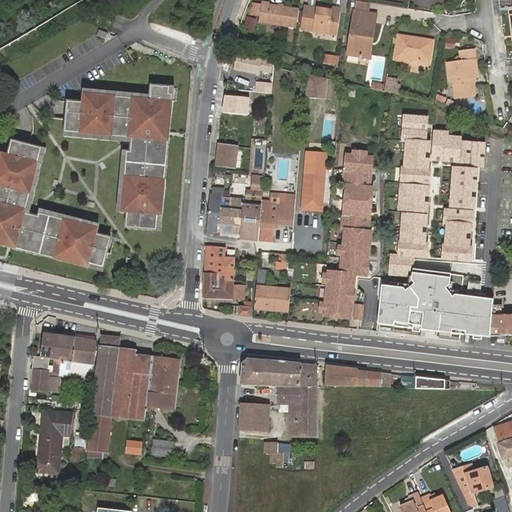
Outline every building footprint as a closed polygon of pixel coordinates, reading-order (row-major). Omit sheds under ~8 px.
[(259,9),(258,14),(296,21),(298,3),(278,0),(250,0),(249,8),(259,9)] [(330,6),(317,4),(304,2),(301,22),(335,29),(339,3),(331,1),(330,6)] [(369,35),(372,36),(377,10),(354,5),(347,48),(366,52),(369,35)] [(243,29),(252,32),(256,19),(247,16),(243,29)] [(433,37),(398,31),(394,54),(410,57),(411,55),(429,58),(433,37)] [(445,37),(444,48),(455,49),(456,38),(445,37)] [(473,50),(459,52),(460,63),(447,65),(448,80),(454,79),(456,99),(472,97),(472,88),(468,84),(468,80),(476,79),(473,50)] [(264,58),(238,53),(235,69),(261,74),(262,70),(273,73),(275,62),(264,60),(264,58)] [(331,63),(332,54),(325,53),(323,62),(331,63)] [(386,74),(384,87),(393,90),(395,76),(386,74)] [(326,80),(307,76),(305,98),(325,99),(326,80)] [(169,132),(172,94),(168,94),(169,87),(151,86),(150,100),(101,96),(97,135),(132,138),(131,153),(127,152),(122,212),(128,212),(126,227),(157,230),(158,215),(162,215),(169,132)] [(97,135),(101,96),(84,94),(83,103),(68,102),(67,108),(65,132),(97,135)] [(251,98),(224,96),(223,114),(250,116),(251,98)] [(427,115),(404,113),(402,138),(406,138),(403,166),(401,166),(400,179),(427,181),(429,168),(426,168),(429,140),(424,139),(427,115)] [(511,128),(511,123),(503,124),(504,134),(511,132),(511,128)] [(434,130),(432,156),(458,158),(458,161),(482,163),(484,140),(460,139),(461,134),(443,133),(444,130),(434,130)] [(0,244),(2,245),(10,247),(85,265),(89,225),(42,214),(42,217),(27,214),(43,148),(22,143),(14,141),(10,156),(2,153),(0,159),(0,244)] [(236,148),(218,146),(216,166),(233,168),(238,168),(239,162),(235,161),(236,148)] [(328,152),(306,150),(301,210),(323,212),(328,152)] [(330,272),(324,316),(353,319),(358,275),(369,276),(373,232),(370,232),(374,188),(371,188),(374,158),(365,158),(352,156),(345,156),(343,185),(346,185),(342,229),(345,229),(341,273),(330,272)] [(474,167),(452,165),(450,203),(471,204),(474,167)] [(265,177),(274,179),(276,170),(267,168),(265,177)] [(246,176),(232,174),(230,186),(240,187),(240,188),(245,188),(246,176)] [(427,185),(399,183),(397,207),(425,210),(427,185)] [(206,232),(217,233),(218,219),(219,219),(221,198),(221,195),(221,190),(214,190),(213,195),(209,194),(206,232)] [(246,191),(246,202),(260,203),(260,193),(246,191)] [(291,227),(293,197),(277,196),(277,202),(261,201),(261,203),(258,237),(258,243),(276,245),(278,226),(291,227)] [(217,233),(240,236),(242,202),(242,199),(221,198),(219,219),(218,219),(217,233)] [(240,236),(243,236),(258,237),(261,203),(260,203),(246,202),(242,202),(240,236)] [(472,210),(444,208),(443,221),(445,221),(443,243),(441,243),(440,255),(468,258),(469,245),(466,244),(468,223),(471,223),(472,210)] [(426,214),(402,212),(400,240),(399,240),(398,253),(412,254),(425,255),(426,242),(424,242),(426,214)] [(106,267),(113,237),(98,234),(100,228),(89,225),(85,265),(90,267),(91,263),(106,267)] [(232,299),(234,258),(224,257),(224,249),(205,248),(201,298),(232,299)] [(398,253),(391,254),(389,274),(410,276),(411,269),(412,254),(398,253)] [(381,286),(376,324),(392,326),(393,323),(420,327),(419,331),(423,331),(427,328),(435,329),(438,333),(442,334),(442,330),(490,336),(489,330),(491,306),(492,299),(468,297),(454,295),(451,297),(444,288),(449,285),(450,274),(417,270),(411,269),(410,276),(411,280),(414,285),(405,291),(403,288),(381,286)] [(257,270),(256,286),(267,287),(268,271),(257,270)] [(254,311),(288,313),(289,290),(289,288),(285,288),(267,287),(256,286),(254,311)] [(237,316),(250,317),(251,303),(247,303),(247,300),(244,300),(244,306),(237,307),(237,316)] [(500,330),(511,330),(511,316),(510,316),(510,311),(500,310),(501,307),(495,306),(493,330),(500,330)] [(75,332),(74,339),(95,342),(95,336),(75,332)] [(95,342),(74,339),(43,335),(40,358),(34,358),(29,397),(57,400),(60,375),(91,378),(95,342)] [(120,340),(101,338),(87,457),(102,459),(103,454),(105,453),(110,417),(145,421),(147,406),(173,408),(178,361),(119,353),(120,340)] [(242,364),(240,386),(264,386),(264,360),(248,359),(242,364)] [(264,386),(279,386),(301,386),(301,364),(264,360),(264,386)] [(301,364),(301,386),(317,386),(317,366),(301,364)] [(327,386),(357,388),(357,386),(359,371),(359,370),(327,367),(327,386)] [(383,375),(359,371),(357,386),(357,388),(390,388),(390,375),(383,375)] [(416,378),(402,377),(401,389),(415,389),(416,378)] [(416,378),(415,389),(450,390),(450,381),(442,380),(416,378)] [(289,437),(316,438),(317,387),(317,386),(301,386),(279,386),(279,404),(289,404),(289,437)] [(241,405),(240,417),(268,420),(269,407),(241,405)] [(72,415),(50,413),(47,434),(42,434),(38,472),(56,474),(62,436),(69,437),(72,415)] [(240,417),(239,430),(266,432),(268,420),(240,417)] [(511,423),(494,430),(504,459),(511,456),(511,423)] [(174,443),(152,441),(150,456),(172,458),(174,443)] [(140,444),(127,442),(125,454),(140,455),(140,444)] [(271,453),(271,464),(277,464),(278,445),(266,444),(265,453),(271,453)] [(83,461),(84,448),(72,447),(71,460),(83,461)] [(338,448),(337,460),(353,461),(353,449),(338,448)] [(472,462),(451,468),(468,504),(475,508),(479,507),(475,493),(495,487),(489,464),(474,469),(472,462)] [(407,505),(401,508),(402,511),(426,511),(421,499),(419,494),(409,498),(410,499),(412,503),(407,505)] [(431,495),(421,499),(426,511),(450,511),(444,496),(437,499),(433,501),(431,497),(431,495)] [(497,511),(507,511),(508,511),(504,497),(494,500),(497,511)]
